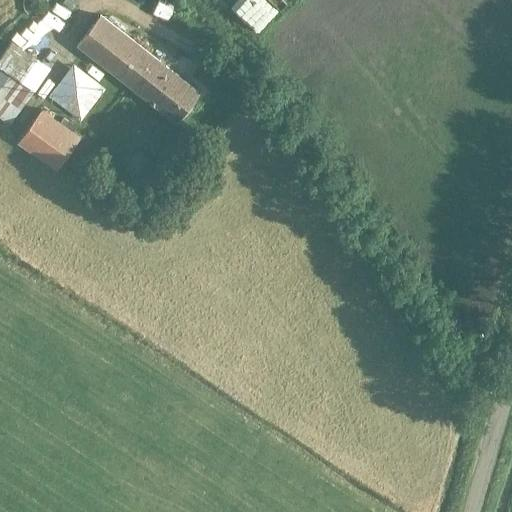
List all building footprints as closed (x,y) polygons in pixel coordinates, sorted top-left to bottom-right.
[(289,0),(238,0),(233,4),(249,28),(289,0)] [(101,15),(77,43),(176,121),(198,92),(101,15)] [(12,40),(0,58),(0,116),(11,124),(36,87),(37,88),(51,66),(12,40)] [(82,120),(106,88),(74,64),(50,95),(82,120)] [(58,170),(81,138),(41,109),(18,142),(58,170)]
